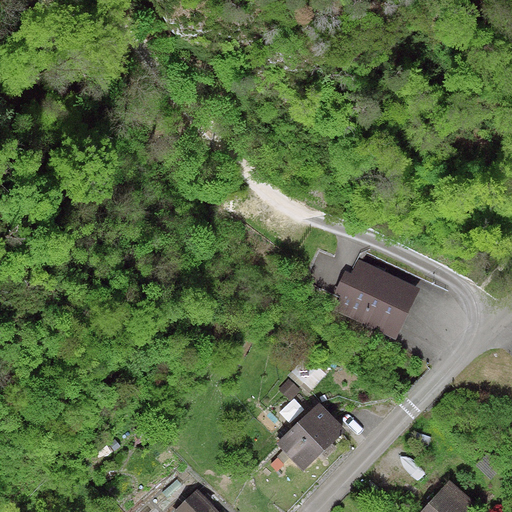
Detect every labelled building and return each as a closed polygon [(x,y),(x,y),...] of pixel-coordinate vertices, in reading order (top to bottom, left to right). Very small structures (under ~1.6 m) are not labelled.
[(420,290),(359,264),(337,315),(398,341),(420,290)] [(305,356),(292,372),(312,389),(325,374),(305,356)] [(280,388),(291,400),(301,391),(290,379),(280,388)] [(295,399),(279,412),(288,423),(304,410),(295,399)] [(322,403),(275,445),(301,473),(347,431),(322,403)] [(447,484),(421,511),(474,511),(476,510),(447,484)] [(219,511),(201,492),(179,511),(219,511)]
